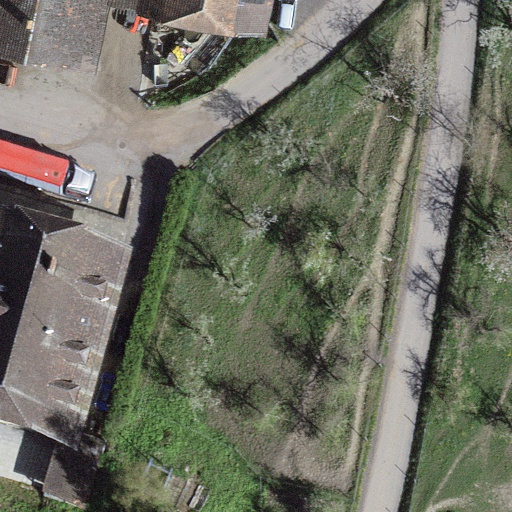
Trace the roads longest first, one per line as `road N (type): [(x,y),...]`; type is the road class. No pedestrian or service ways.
road 1 (track): [(474,0),(463,230),(398,511)]
road 2 (residential): [(364,0),(304,64),(154,168),(0,164)]
